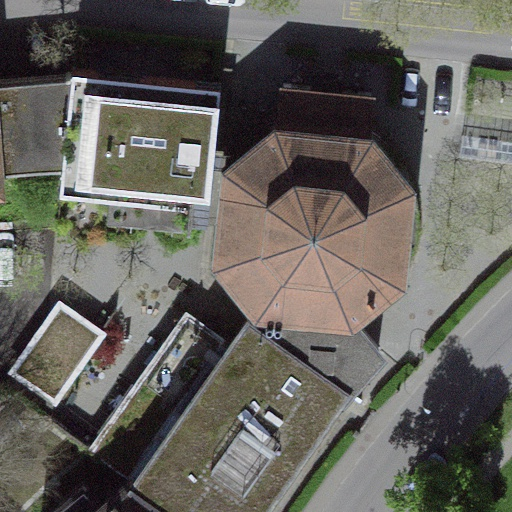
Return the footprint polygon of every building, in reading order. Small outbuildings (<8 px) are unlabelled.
[(73,65),(72,71),(63,165),(60,186),(109,191),(109,189),(193,198),(193,199),(207,201),(211,160),(214,132),(202,130),(190,129),(195,77),(73,65)] [(0,169),(63,165),(72,71),(22,75),(0,76),(0,169)] [(280,122),(276,122),(227,162),(223,202),(218,253),(257,304),(266,305),(267,303),(283,306),(268,328),(347,384),(379,347),(352,313),(401,273),(409,181),(370,131),(367,131),(370,92),(327,88),(283,83),(280,122)] [(211,160),(207,201),(223,202),(227,162),(211,160)] [(79,321),(60,307),(15,370),(54,397),(98,334),(79,321)] [(90,449),(129,475),(181,511),(252,511),(320,415),(321,416),(324,411),(324,410),(332,399),(340,387),(342,389),(347,384),(268,328),(250,315),(229,345),(221,340),(223,338),(187,313),(90,449)] [(181,511),(129,475),(127,478),(101,501),(83,481),(46,511),(181,511)]
